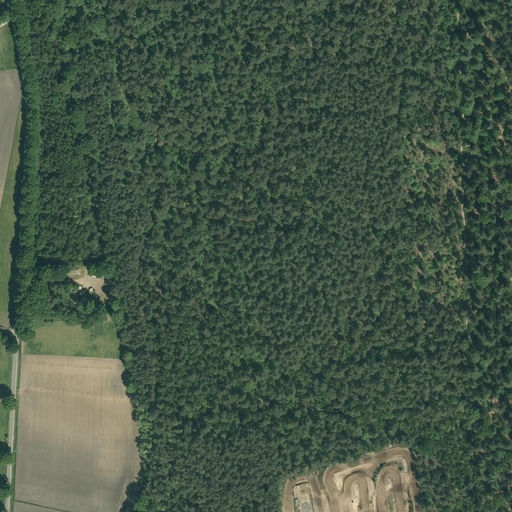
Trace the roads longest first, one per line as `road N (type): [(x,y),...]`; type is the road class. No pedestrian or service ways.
road 1 (unclassified): [(7,511),(28,120),(12,4)]
road 2 (track): [(474,511),(460,59)]
